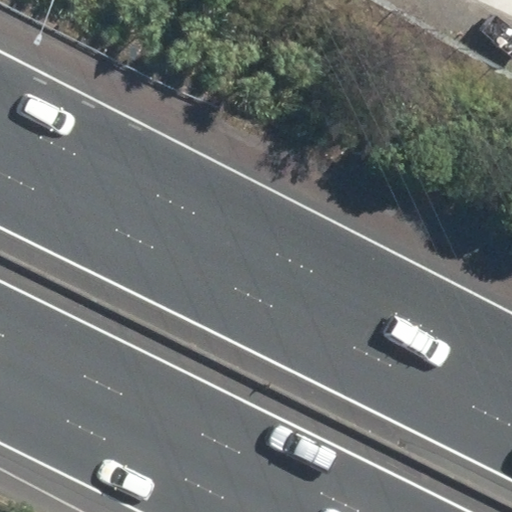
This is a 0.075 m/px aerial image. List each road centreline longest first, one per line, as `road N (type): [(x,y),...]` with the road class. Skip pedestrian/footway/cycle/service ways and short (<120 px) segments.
road 1 (motorway): [(0,167),(511,425)]
road 2 (motorway): [(356,511),(0,336)]
